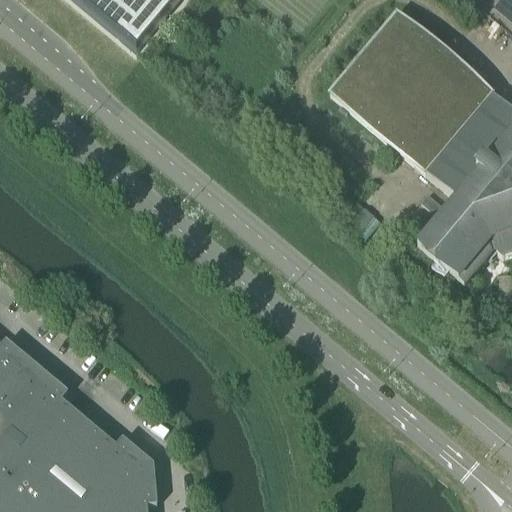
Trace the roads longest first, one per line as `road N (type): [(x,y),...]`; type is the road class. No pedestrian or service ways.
road 1 (tertiary): [(511,441),(0,15)]
road 2 (tertiary): [(0,79),(511,502)]
